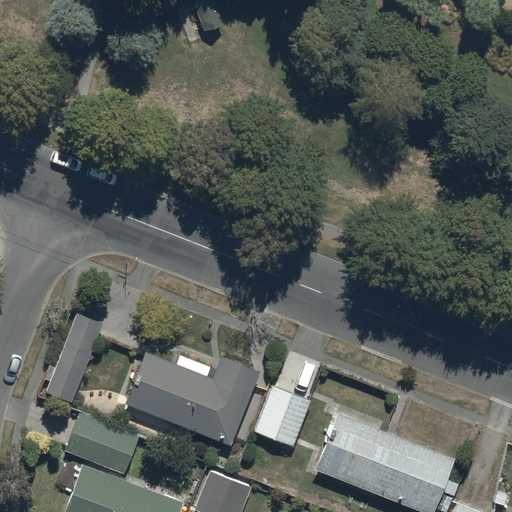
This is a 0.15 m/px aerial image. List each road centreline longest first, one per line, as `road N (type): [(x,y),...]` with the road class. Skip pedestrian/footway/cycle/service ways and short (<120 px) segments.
road 1 (unclassified): [(59,192),(511,368)]
road 2 (residential): [(0,345),(59,192)]
